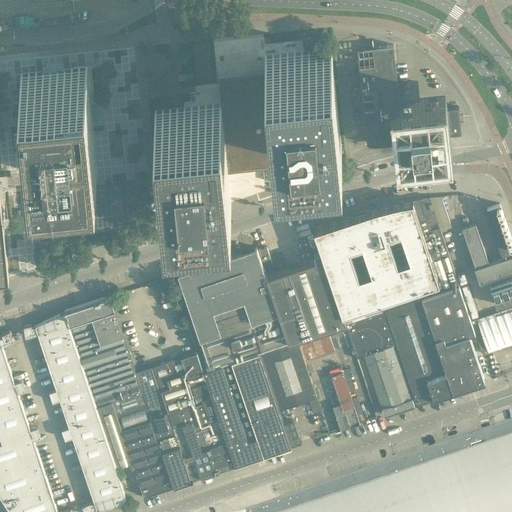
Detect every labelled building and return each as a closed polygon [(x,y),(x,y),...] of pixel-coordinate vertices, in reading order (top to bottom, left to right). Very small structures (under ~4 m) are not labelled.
[(341,144),(331,48),(273,55),(271,36),(193,45),(199,97),(193,97),(194,103),(173,106),(173,111),(155,113),(164,205),(231,199),(226,153),(232,153),(232,156),(247,154),(248,155),(248,156),(249,156),(250,156),(251,156),(252,155),(253,155),(253,154),(268,152),(266,128),(272,127),(274,151),(283,150),(341,144)] [(461,132),(458,106),(447,107),(445,88),(398,93),(398,90),(399,90),(399,89),(400,88),(400,87),(399,86),(398,86),(398,85),(397,85),(393,44),(366,46),(357,47),(367,144),(376,143),(392,141),(393,150),(451,143),(450,133),(461,132)] [(20,73),(26,132),(30,169),(37,168),(92,162),(97,162),(87,67),(20,73)] [(92,162),(37,168),(40,192),(94,186),(92,162)] [(262,165),(263,170),(264,180),(292,177),(291,162),(262,165)] [(94,186),(40,192),(36,192),(40,236),(128,227),(124,184),(94,186)] [(0,278),(9,278),(0,192),(0,278)] [(386,307),(420,296),(441,289),(458,283),(455,273),(434,210),(429,196),(419,197),(410,199),(400,200),(390,202),(378,206),(365,210),(325,223),(313,227),(320,245),(345,321),(386,307)] [(479,281),(511,270),(511,240),(499,203),(486,207),(503,257),(488,262),(475,222),(462,227),(475,266),(474,266),(479,281)] [(345,321),(320,245),(312,247),(316,257),(286,267),(285,263),(275,266),(277,271),(266,274),(288,340),(345,321)] [(288,340),(266,274),(263,264),(272,261),(267,246),(257,249),(257,247),(178,273),(210,366),(288,340)] [(457,274),(460,283),(467,281),(464,272),(457,274)] [(496,304),(511,298),(511,277),(490,285),(496,304)] [(166,279),(165,278),(157,280),(162,293),(170,291),(168,285),(170,285),(168,278),(166,279)] [(441,289),(420,296),(453,391),(485,380),(469,333),(475,332),(471,319),(458,283),(441,289)] [(467,284),(462,286),(472,317),(478,315),(467,284)] [(110,295),(65,310),(96,405),(112,400),(142,390),(136,370),(115,309),(110,295)] [(453,391),(420,296),(386,307),(418,402),(453,391)] [(511,305),(471,319),(475,332),(482,353),(511,342),(511,305)] [(418,402),(386,307),(345,321),(357,356),(364,353),(384,414),(418,402)] [(117,469),(96,405),(65,310),(35,324),(32,325),(31,323),(23,325),(25,335),(34,333),(38,331),(56,387),(49,390),(53,400),(60,397),(69,425),(62,427),(65,437),(72,435),(94,500),(90,501),(82,504),(85,511),(91,511),(94,511),(93,508),(97,507),(97,508),(127,501),(117,469)] [(334,348),(327,328),(298,337),(305,358),(334,348)] [(30,427),(18,390),(25,388),(21,378),(14,380),(2,343),(6,342),(6,343),(14,339),(10,329),(2,333),(3,335),(0,335),(0,494),(11,511),(71,511),(70,508),(62,510),(62,511),(58,511),(33,437),(41,435),(37,425),(30,427)] [(297,338),(259,350),(279,408),(288,404),(308,398),(313,412),(321,409),(297,338)] [(235,464),(203,370),(196,350),(136,370),(142,390),(174,485),(192,479),(235,464)] [(263,455),(251,417),(232,362),(231,360),(203,370),(235,464),(263,455)] [(348,366),(344,368),(351,391),(355,390),(348,366)] [(359,422),(343,371),(331,374),(340,403),(333,405),(335,414),(334,415),(338,429),(359,422)] [(174,485),(142,390),(112,400),(133,463),(144,495),(174,485)] [(133,463),(112,400),(96,405),(117,469),(120,468),(120,465),(129,462),(130,464),(133,463)] [(294,420),(288,404),(279,408),(284,423),(294,420)] [(291,445),(284,423),(279,408),(251,417),(263,455),(291,445)] [(301,442),(294,420),(284,423),(291,445),(301,442)] [(511,511),(511,423),(249,511),(511,511)]
